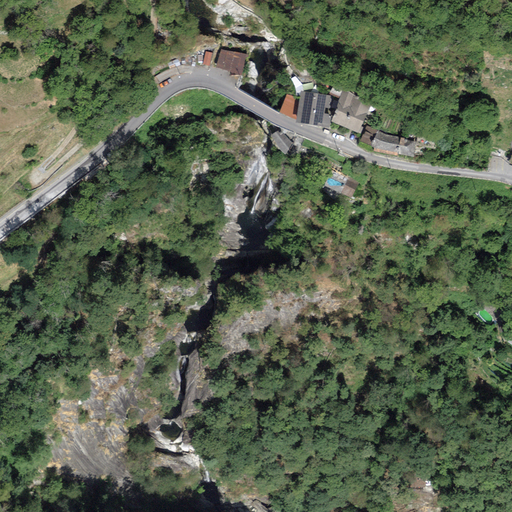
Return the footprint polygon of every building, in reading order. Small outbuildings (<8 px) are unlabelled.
[(216,68),(241,75),(247,55),(221,50),(216,68)] [(212,53),(205,52),(202,65),(209,66),(212,53)] [(331,121),(357,133),(371,102),(345,90),(343,89),(336,106),(337,106),(331,121)] [(296,119),(296,122),(329,127),(330,115),(327,115),(330,95),(300,91),(299,98),(296,119)] [(286,94),(278,113),(296,119),(299,98),(286,94)] [(371,146),(378,131),(366,126),(359,141),(371,146)] [(277,130),(270,136),(276,145),(284,154),(293,144),(281,131),(279,132),(277,130)] [(416,141),(378,131),(371,146),(398,153),(414,157),(416,141)] [(324,185),(341,194),(348,179),(331,171),(324,185)] [(348,179),(341,194),(350,199),(359,182),(349,177),(348,179)] [(195,362),(191,400),(200,401),(201,388),(209,389),(212,364),(195,362)]
